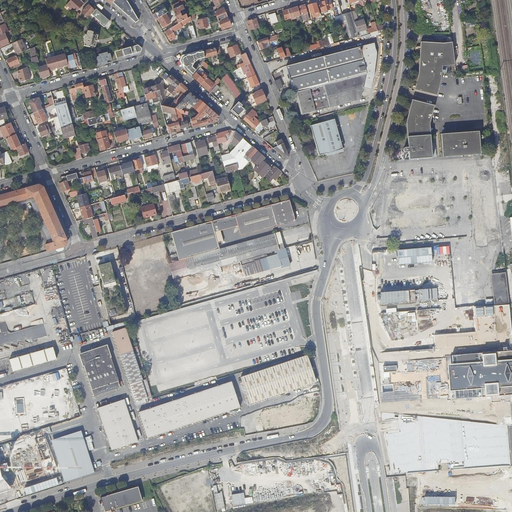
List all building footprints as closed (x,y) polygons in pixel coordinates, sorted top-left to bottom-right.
[(77,11),(84,4),(79,0),(70,0),(66,5),(71,9),(73,7),(77,11)] [(114,0),(113,2),(129,17),(136,23),(138,20),(126,0),(114,0)] [(172,6),(174,10),(182,5),(187,3),(185,0),(179,0),(181,2),(172,6)] [(226,5),(223,0),(212,0),(216,6),(211,8),(213,11),(226,5)] [(245,9),(251,7),(248,0),(236,0),(240,7),(245,9)] [(319,3),(322,12),(333,9),(331,0),(326,1),(325,1),(323,1),(322,2),(319,3)] [(313,16),(319,15),(316,3),(308,6),(312,20),(314,20),(313,16)] [(90,16),(95,11),(88,5),(81,12),(88,18),(90,16)] [(174,23),(176,25),(187,19),(182,5),(174,10),(177,21),(174,23)] [(298,7),(300,16),(308,14),(307,12),(308,11),(306,6),(305,6),(305,5),(298,7)] [(291,19),(300,16),(298,7),(288,10),(290,18),(291,19)] [(153,15),(156,20),(158,19),(166,14),(168,13),(166,8),(153,15)] [(215,12),(219,21),(227,17),(224,8),(215,12)] [(95,11),(90,16),(99,24),(98,25),(103,29),(110,21),(96,9),(95,11)] [(349,39),(358,37),(351,12),(342,15),(349,39)] [(166,14),(158,19),(163,28),(171,24),(166,14)] [(227,17),(219,21),(222,30),(231,26),(227,17)] [(197,21),(200,29),(208,26),(208,24),(207,22),(206,18),(197,21)] [(166,31),(165,31),(171,41),(176,38),(172,32),(182,27),(182,26),(189,22),(187,19),(176,25),(166,31)] [(250,31),(259,28),(256,19),(248,21),(247,24),(250,31)] [(357,32),(367,29),(364,20),(356,22),(357,25),(356,26),(357,32)] [(0,35),(5,33),(8,31),(5,24),(0,25),(0,35)] [(95,29),(88,27),(87,35),(85,34),(85,36),(84,39),(84,41),(85,42),(84,46),(95,48),(95,47),(96,46),(98,36),(98,35),(98,33),(94,32),(95,29)] [(0,47),(9,44),(5,33),(0,35),(0,47)] [(71,45),(75,44),(74,39),(73,35),(67,34),(66,37),(70,38),(70,39),(71,45)] [(261,50),(266,48),(264,43),(269,42),(267,38),(262,39),(257,41),(261,50)] [(26,51),(21,39),(12,43),(17,55),(26,51)] [(375,43),(287,66),(294,93),(296,92),(302,115),(315,111),(315,110),(330,107),(330,108),(360,100),(364,87),(371,89),(374,77),(377,53),(375,43)] [(437,96),(441,81),(442,74),(443,74),(443,67),(448,66),(455,65),(452,43),(444,44),(423,43),(421,43),(419,74),(419,75),(415,90),(437,96)] [(139,44),(115,51),(117,60),(141,54),(143,48),(139,44)] [(231,58),(241,54),(237,45),(227,49),(231,58)] [(32,48),(30,49),(31,51),(32,58),(31,58),(32,63),(32,65),(33,64),(36,63),(39,62),(37,54),(35,47),(32,48)] [(204,52),(205,58),(216,55),(217,58),(215,58),(215,60),(215,62),(219,61),(217,54),(215,48),(204,52)] [(281,59),(285,57),(283,51),(284,51),(284,50),(282,50),(281,48),(277,49),(281,59)] [(96,66),(108,63),(108,61),(112,60),(111,53),(108,54),(108,52),(98,55),(98,56),(92,58),(94,65),(96,64),(96,66)] [(196,71),(200,66),(196,62),(196,60),(205,58),(204,52),(184,58),(183,60),(187,68),(193,74),(196,71)] [(250,63),(246,53),(241,55),(244,63),(239,65),(241,67),(245,66),(250,63)] [(16,55),(7,59),(11,67),(16,65),(16,66),(18,65),(18,66),(22,64),(20,60),(21,60),(19,54),(17,55),(16,55)] [(65,54),(55,57),(58,67),(59,69),(63,68),(62,66),(68,65),(66,57),(65,54)] [(68,65),(69,69),(78,66),(75,56),(75,54),(66,57),(68,65)] [(55,57),(46,59),(47,65),(49,72),(53,70),(52,69),(58,67),(55,57)] [(245,66),(249,77),(255,75),(250,63),(245,66)] [(40,67),(38,68),(41,78),(44,77),(50,75),(49,72),(47,65),(42,66),(40,67)] [(27,67),(17,71),(20,82),(30,79),(27,67)] [(191,76),(201,84),(208,76),(209,75),(205,72),(202,76),(199,74),(198,75),(196,73),(197,72),(196,71),(193,74),(191,76)] [(121,99),(125,98),(122,87),(118,73),(114,74),(116,81),(119,91),(119,92),(121,97),(121,99)] [(174,91),(180,84),(170,75),(170,76),(166,73),(162,77),(166,81),(167,80),(172,85),(167,91),(171,94),(174,91)] [(235,84),(227,73),(223,78),(239,101),(243,96),(235,84)] [(254,86),(259,83),(255,75),(249,77),(247,78),(251,87),(254,86)] [(201,84),(210,92),(212,90),(217,85),(221,81),(218,79),(214,83),(215,83),(214,84),(208,78),(209,77),(208,76),(201,84)] [(105,79),(99,80),(106,103),(109,102),(112,101),(107,85),(105,79)] [(280,80),(274,82),(278,90),(283,87),(280,80)] [(84,94),(85,94),(84,88),(83,83),(74,85),(75,88),(77,95),(81,94),(84,93),(84,94)] [(185,93),(188,89),(181,83),(180,84),(174,91),(177,94),(180,89),(185,93)] [(165,98),(161,85),(144,90),(145,94),(157,91),(159,100),(161,105),(165,101),(164,98),(165,98)] [(92,86),(84,88),(85,94),(86,97),(98,94),(96,87),(93,87),(92,86)] [(77,95),(75,88),(69,89),(69,91),(71,91),(74,103),(79,101),(78,100),(77,95)] [(266,100),(262,90),(252,94),(256,103),(252,104),(253,106),(266,100)] [(156,101),(159,100),(157,91),(145,94),(146,100),(155,98),(156,101)] [(193,107),(199,101),(189,92),(185,97),(175,109),(181,110),(183,107),(188,102),(189,104),(193,107)] [(175,109),(185,97),(182,94),(170,107),(175,109)] [(42,104),(39,98),(30,100),(29,103),(34,113),(42,109),(40,105),(42,104)] [(204,104),(199,100),(199,101),(193,107),(199,113),(206,105),(205,104),(204,104)] [(407,122),(408,145),(406,145),(406,148),(404,148),(404,149),(403,150),(404,151),(404,152),(406,153),(409,152),(410,160),(432,158),(430,129),(431,129),(430,124),(432,117),(435,106),(413,100),(407,122)] [(239,102),(239,101),(231,110),(238,116),(244,109),(241,106),(242,105),(239,102)] [(66,103),(54,106),(57,117),(61,129),(72,123),(68,109),(66,103)] [(147,103),(134,106),(136,113),(137,117),(137,118),(139,125),(152,121),(152,120),(151,115),(150,113),(149,107),(147,103)] [(46,119),(42,109),(34,113),(38,125),(48,121),(57,117),(54,106),(54,105),(50,106),(49,106),(52,116),(46,119)] [(170,107),(161,105),(163,111),(177,115),(177,117),(172,119),(171,116),(167,118),(168,122),(170,122),(169,121),(172,120),(173,124),(167,126),(169,133),(173,131),(173,129),(176,128),(177,132),(181,131),(180,128),(188,126),(187,121),(191,120),(191,119),(189,112),(181,110),(175,109),(170,107)] [(195,118),(191,119),(191,120),(193,128),(218,120),(219,117),(206,105),(199,113),(195,118)] [(124,109),(121,110),(123,116),(124,120),(137,117),(136,113),(134,106),(128,108),(124,109)] [(0,127),(9,124),(4,107),(0,108),(0,127)] [(105,114),(109,113),(107,109),(107,107),(104,108),(104,107),(100,108),(101,109),(100,109),(102,115),(105,114)] [(73,108),(68,109),(72,123),(77,122),(73,108)] [(257,114),(252,109),(244,119),(253,127),(258,121),(256,119),(258,116),(256,114),(257,114)] [(87,119),(93,118),(92,111),(83,114),(84,120),(87,119)] [(93,118),(87,119),(89,126),(97,124),(107,121),(105,114),(102,115),(93,118)] [(268,123),(275,120),(273,116),(262,121),(260,123),(262,127),(269,124),(268,123)] [(61,129),(57,117),(48,121),(49,122),(54,120),(56,126),(52,128),(55,135),(62,132),(61,129)] [(342,149),(334,119),(310,126),(318,156),(342,149)] [(6,139),(16,134),(10,123),(9,124),(0,127),(0,128),(5,139),(6,139)] [(72,123),(61,129),(62,132),(62,134),(64,138),(76,134),(74,130),(72,123)] [(48,124),(38,128),(42,137),(44,136),(45,139),(50,137),(49,134),(51,133),(48,124)] [(129,141),(142,137),(140,130),(140,127),(139,127),(126,130),(129,139),(129,140),(129,141)] [(142,127),(140,127),(140,130),(142,137),(143,139),(153,136),(151,130),(144,132),(142,127)] [(107,133),(106,130),(95,133),(101,150),(110,147),(108,140),(113,139),(111,132),(107,133)] [(126,130),(114,133),(117,142),(121,141),(129,139),(126,130)] [(228,131),(215,134),(216,137),(218,144),(226,141),(226,139),(228,139),(229,137),(228,136),(230,135),(230,132),(228,133),(228,131)] [(243,138),(235,132),(231,142),(234,145),(231,149),(232,150),(243,138)] [(443,157),(481,154),(479,132),(441,134),(443,157)] [(14,149),(17,147),(21,146),(16,134),(6,139),(11,150),(14,149)] [(218,144),(216,137),(207,139),(208,144),(210,144),(210,143),(213,142),(214,147),(215,146),(216,150),(220,149),(218,144)] [(246,154),(252,147),(243,138),(232,150),(230,153),(221,155),(224,164),(225,168),(237,164),(239,162),(246,154)] [(289,156),(281,139),(276,142),(278,146),(274,148),(285,158),(289,156)] [(204,140),(194,143),(198,156),(208,153),(204,140)] [(191,143),(179,146),(181,150),(181,151),(181,152),(184,161),(188,160),(188,158),(194,156),(191,143)] [(26,154),(29,152),(25,144),(21,146),(17,147),(18,149),(21,157),(25,155),(25,154),(26,154)] [(90,151),(88,144),(85,145),(84,144),(83,144),(83,145),(80,146),(81,153),(84,152),(87,151),(90,151)] [(179,144),(167,148),(168,151),(169,153),(175,151),(178,162),(184,161),(181,152),(181,151),(181,150),(179,146),(179,144)] [(258,152),(252,147),(246,154),(251,159),(258,152)] [(169,153),(168,151),(162,152),(163,155),(160,155),(163,165),(171,163),(169,153)] [(2,154),(4,163),(10,160),(7,152),(2,154)] [(257,165),(256,167),(262,172),(260,175),(259,175),(258,177),(261,180),(265,176),(265,175),(264,174),(270,168),(262,161),(265,158),(258,152),(251,159),(257,165)] [(144,158),(147,168),(149,168),(149,166),(157,164),(155,155),(144,158)] [(147,168),(144,158),(141,159),(143,165),(142,165),(140,159),(132,162),(134,170),(143,168),(143,169),(147,168)] [(134,170),(132,162),(122,164),(123,165),(120,166),(123,174),(129,173),(129,174),(132,174),(132,172),(135,171),(134,170)] [(123,174),(120,166),(108,169),(111,180),(115,179),(115,177),(123,175),(123,174)] [(200,174),(203,173),(201,166),(197,167),(198,170),(187,173),(188,178),(200,174)] [(280,172),(274,166),(265,175),(265,176),(273,183),(279,176),(278,174),(280,172)] [(254,170),(259,175),(260,175),(262,172),(256,167),(254,170)] [(96,173),(95,168),(90,169),(91,171),(83,173),(84,177),(83,177),(85,182),(87,192),(91,192),(90,189),(88,182),(93,180),(93,178),(97,177),(96,173)] [(105,170),(96,173),(97,177),(99,183),(108,181),(105,170)] [(214,175),(213,171),(203,173),(200,174),(202,179),(209,177),(211,184),(216,183),(215,180),(214,175)] [(71,174),(66,176),(68,180),(76,178),(78,184),(85,183),(85,182),(83,177),(78,179),(77,173),(71,174)] [(163,177),(165,184),(176,181),(175,176),(174,174),(163,177)] [(200,174),(188,178),(190,183),(195,182),(195,183),(202,181),(202,180),(202,179),(200,174)] [(66,181),(64,176),(61,177),(59,182),(59,184),(63,192),(65,191),(65,192),(70,190),(70,189),(70,188),(66,181)] [(227,177),(215,180),(216,183),(219,193),(223,192),(224,193),(231,191),(227,177)] [(190,183),(188,178),(180,180),(178,181),(180,189),(185,188),(184,184),(189,183),(190,186),(191,186),(190,183)] [(170,192),(180,189),(178,181),(176,181),(165,184),(164,184),(166,190),(172,212),(177,210),(174,203),(176,202),(174,195),(173,195),(172,193),(170,193),(170,192)] [(166,190),(164,184),(152,187),(154,192),(154,193),(159,191),(166,190)] [(0,206),(14,202),(34,197),(38,206),(54,242),(46,245),(47,249),(45,249),(45,252),(65,246),(67,243),(66,240),(66,239),(43,187),(39,185),(0,196),(0,206)] [(194,200),(191,188),(190,188),(191,191),(188,192),(190,198),(189,198),(191,206),(196,205),(194,200)] [(159,191),(154,193),(157,205),(159,205),(163,204),(159,191)] [(79,202),(80,207),(89,205),(86,193),(78,195),(77,195),(79,202)] [(206,195),(208,202),(215,200),(213,193),(206,195)] [(126,200),(125,195),(116,197),(109,199),(110,201),(111,201),(112,204),(126,200)] [(15,204),(33,199),(36,207),(38,206),(34,197),(14,202),(15,204)] [(296,222),(290,200),(212,221),(171,233),(179,260),(186,258),(220,249),(218,243),(215,232),(221,230),(239,225),(242,236),(296,222)] [(105,206),(104,201),(101,202),(98,203),(99,206),(101,205),(102,208),(104,214),(107,213),(107,211),(105,206)] [(154,204),(141,207),(144,217),(152,215),(152,216),(157,215),(154,204)] [(80,207),(84,220),(92,217),(93,217),(90,205),(89,205),(80,207)] [(107,213),(104,214),(93,217),(92,217),(97,232),(101,231),(98,221),(105,219),(105,221),(109,220),(108,214),(107,213)] [(97,232),(92,217),(84,220),(76,222),(80,230),(82,229),(81,227),(86,226),(85,222),(89,221),(94,239),(98,237),(97,232)] [(224,241),(221,230),(215,232),(218,243),(224,241)] [(186,258),(188,264),(276,239),(274,233),(220,249),(186,258)] [(276,239),(188,264),(191,275),(284,249),(283,244),(278,245),(276,239)] [(279,251),(284,267),(290,265),(286,250),(279,251)] [(255,262),(278,255),(277,252),(236,263),(237,268),(255,263),(255,262)] [(255,263),(237,268),(240,278),(282,267),(278,255),(255,262),(255,263)] [(169,263),(173,280),(183,277),(182,275),(179,276),(179,275),(176,261),(169,263)] [(99,283),(109,319),(127,314),(117,278),(114,279),(110,262),(98,266),(102,282),(99,283)] [(494,305),(494,306),(508,304),(507,297),(507,294),(507,290),(505,273),(490,275),(490,277),(491,281),(492,292),(493,295),(493,298),(494,305)] [(1,318),(0,335),(0,334),(0,350),(1,350),(8,348),(12,348),(12,333),(16,344),(19,343),(19,340),(23,339),(23,330),(20,330),(14,332),(9,331),(7,326),(6,326),(7,315),(12,314),(15,327),(16,319),(25,317),(25,311),(24,307),(4,313),(4,318),(1,318)] [(126,328),(112,332),(136,403),(145,400),(148,399),(142,382),(143,381),(126,328)] [(106,346),(80,355),(94,396),(120,388),(106,346)] [(53,347),(10,359),(13,372),(57,359),(53,347)] [(445,358),(379,363),(382,402),(447,397),(448,400),(511,394),(511,350),(445,356),(445,358)] [(308,356),(242,378),(250,405),(317,383),(308,356)] [(142,382),(148,399),(152,397),(147,380),(143,381),(142,382)] [(232,382),(140,412),(148,439),(241,408),(232,382)] [(139,442),(125,400),(98,408),(112,450),(139,442)] [(263,409),(261,413),(257,418),(256,420),(257,421),(262,424),(264,432),(270,431),(270,429),(275,428),(275,430),(277,430),(282,429),(281,427),(286,426),(286,428),(291,427),(291,426),(293,426),(292,425),(297,424),(297,425),(304,424),(303,422),(306,422),(304,409),(302,401),(301,401),(300,402),(289,404),(288,404),(282,405),(282,406),(281,406),(263,409)] [(18,425),(27,425),(27,412),(18,412),(18,425)] [(51,440),(64,482),(95,472),(81,430),(51,440)] [(224,492),(218,492),(218,485),(216,485),(216,508),(224,508),(224,492)] [(138,487),(101,497),(104,511),(110,510),(110,511),(112,511),(115,511),(115,509),(142,501),(138,487)] [(232,494),(234,505),(246,503),(244,492),(232,494)]
